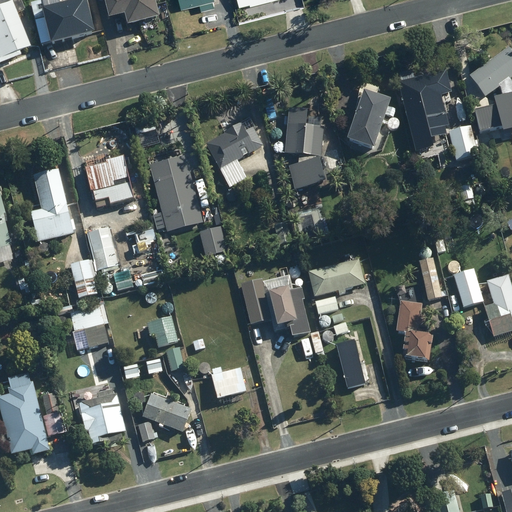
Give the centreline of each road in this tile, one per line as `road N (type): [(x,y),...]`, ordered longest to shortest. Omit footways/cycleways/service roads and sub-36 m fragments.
road 1 (residential): [(0,117),(465,0)]
road 2 (residential): [(82,511),(511,403)]
